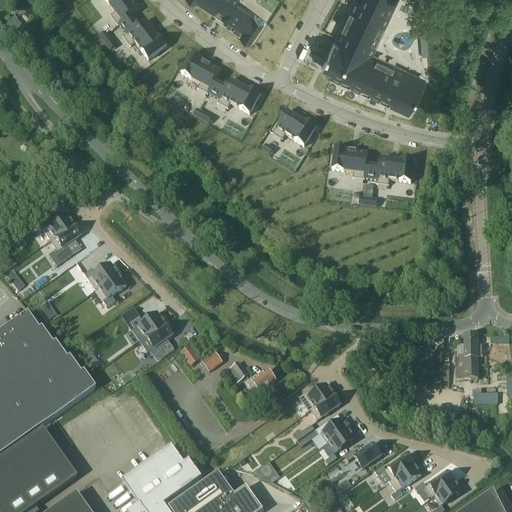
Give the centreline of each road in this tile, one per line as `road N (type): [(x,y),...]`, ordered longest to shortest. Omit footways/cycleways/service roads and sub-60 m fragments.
road 1 (unclassified): [(486,315),(465,326),(358,330),(304,320),(257,298),(186,239)]
road 2 (unclassified): [(186,239),(0,49)]
road 3 (unclassified): [(0,86),(74,163),(186,239)]
road 4 (residential): [(481,149),(388,130),(278,84)]
road 5 (unclassified): [(486,315),(481,149)]
road 6 (unknown): [(407,135),(436,76),(430,53),(405,31),(410,0)]
road 7 (residential): [(278,84),(198,33),(163,0)]
road 8 (unclassified): [(481,149),(511,28)]
